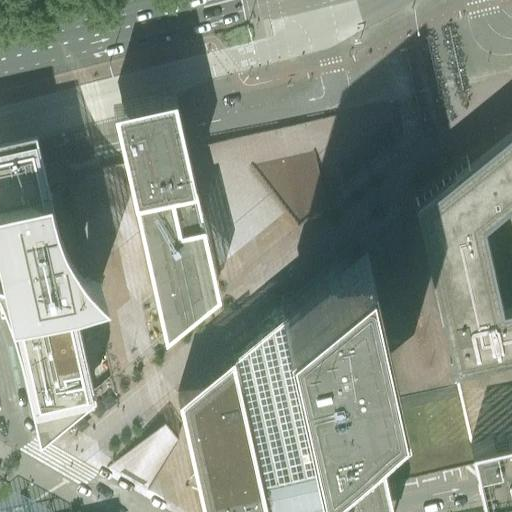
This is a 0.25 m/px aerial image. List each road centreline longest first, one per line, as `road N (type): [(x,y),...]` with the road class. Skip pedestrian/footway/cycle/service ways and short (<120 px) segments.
road 1 (unknown): [(209,454),(158,200),(161,181),(175,169),(231,160),(295,438)]
road 2 (unclassified): [(320,0),(329,68),(313,96),(0,162)]
road 3 (unknown): [(40,154),(91,405),(111,438),(146,461),(149,391)]
road 4 (unknown): [(499,399),(433,105),(506,92)]
road 5 (unknown): [(442,409),(381,119)]
road 6 (secondary): [(0,73),(287,0)]
road 7 (unclassified): [(0,369),(25,441),(143,511)]
road 8 (unclassified): [(354,511),(511,477)]
road 9 (unknown): [(231,160),(381,119)]
road 10 (unknown): [(295,438),(442,409)]
